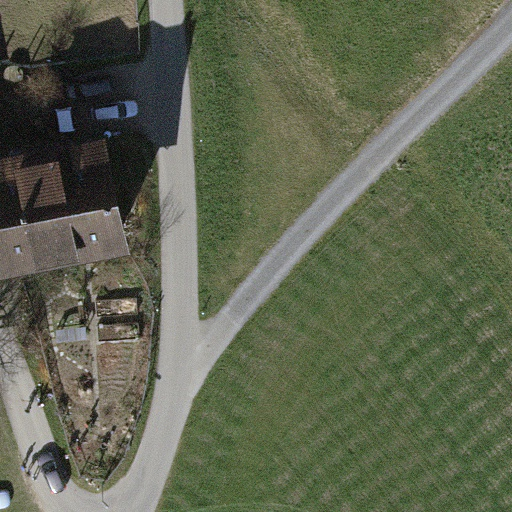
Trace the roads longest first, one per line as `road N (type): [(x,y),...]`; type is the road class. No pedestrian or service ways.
road 1 (unclassified): [(137,511),(178,388),(180,289),(161,0)]
road 2 (track): [(178,388),(325,210),(511,26)]
road 3 (track): [(0,337),(56,491),(73,511)]
